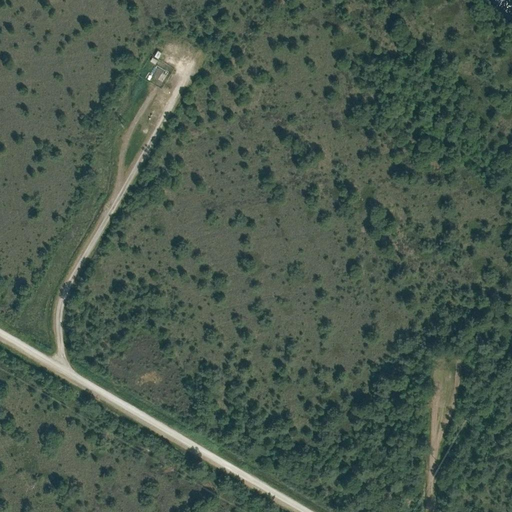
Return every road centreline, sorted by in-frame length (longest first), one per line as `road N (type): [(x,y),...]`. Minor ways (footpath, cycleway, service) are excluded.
road 1 (track): [(0,329),(313,511)]
road 2 (track): [(72,371),(62,350),(63,299),(194,73)]
